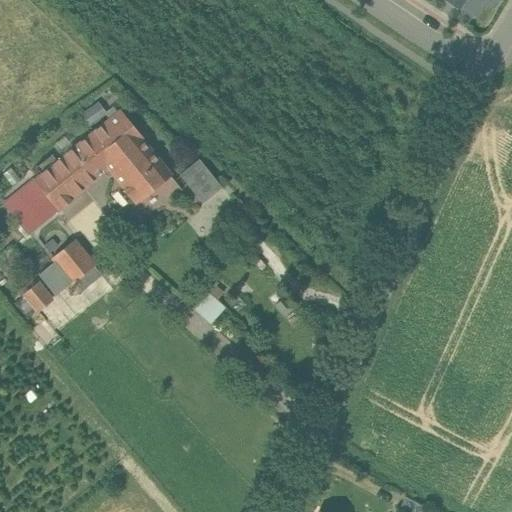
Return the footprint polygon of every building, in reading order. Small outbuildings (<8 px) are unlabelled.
[(447,0),(478,20),(491,0),(447,0)] [(119,111),(35,178),(59,208),(72,197),(73,197),(85,188),(85,187),(105,171),(109,167),(98,153),(131,126),(119,111)] [(169,172),(131,126),(98,153),(109,167),(105,171),(109,177),(114,173),(117,177),(116,177),(118,178),(135,199),(135,200),(136,201),(170,173),(169,172)] [(200,156),(180,172),(204,201),(224,185),(200,156)] [(59,208),(35,178),(5,202),(29,232),(59,208)] [(74,241),(54,257),(73,281),(94,265),(74,241)] [(46,302),(54,296),(43,278),(34,284),(46,302)] [(37,311),(47,303),(32,285),(22,292),(37,311)] [(211,321),(226,306),(211,291),(196,306),(211,321)] [(423,511),(426,508),(405,497),(400,507),(409,511),(423,511)]
